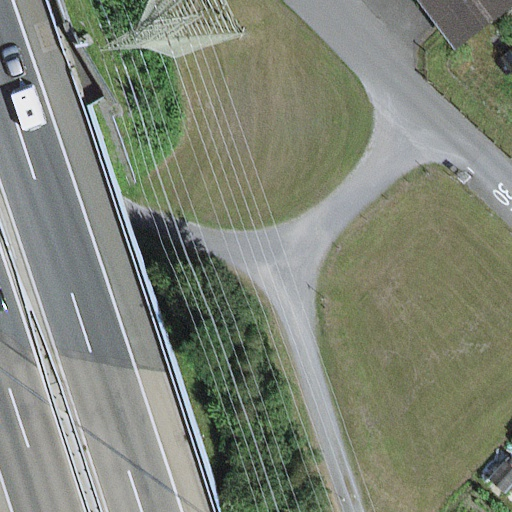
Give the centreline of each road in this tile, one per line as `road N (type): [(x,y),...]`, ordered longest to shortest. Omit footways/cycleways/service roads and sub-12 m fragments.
road 1 (motorway): [(143,511),(0,52)]
road 2 (track): [(280,261),(0,168)]
road 3 (residential): [(511,197),(306,0)]
road 4 (track): [(280,261),(358,511)]
road 5 (track): [(280,261),(421,114)]
road 6 (motorway): [(0,364),(46,511)]
